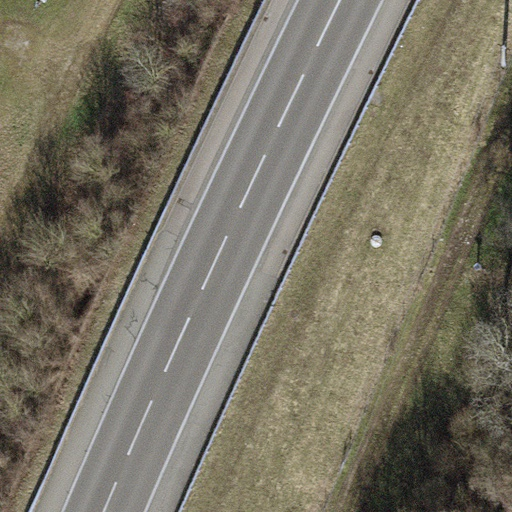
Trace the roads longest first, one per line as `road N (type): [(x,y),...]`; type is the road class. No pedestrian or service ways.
road 1 (trunk): [(345,0),(108,511)]
road 2 (track): [(511,170),(373,511)]
road 3 (track): [(0,242),(114,0)]
